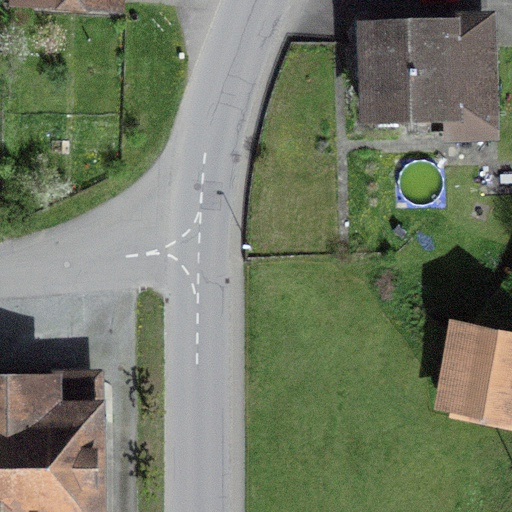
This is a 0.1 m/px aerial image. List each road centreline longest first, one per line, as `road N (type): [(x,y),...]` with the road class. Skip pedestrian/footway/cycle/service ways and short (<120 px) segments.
road 1 (tertiary): [(255,0),(212,126),(197,258)]
road 2 (tertiary): [(197,258),(198,511)]
road 3 (residential): [(197,258),(0,268)]
